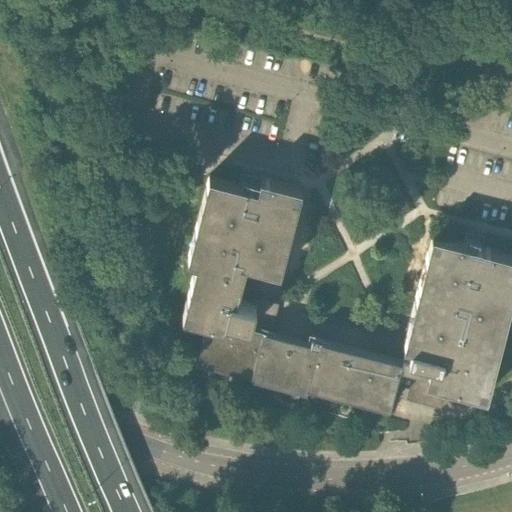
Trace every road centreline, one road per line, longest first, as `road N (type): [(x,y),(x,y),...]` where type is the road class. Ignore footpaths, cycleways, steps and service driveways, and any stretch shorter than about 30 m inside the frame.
road 1 (unclassified): [(125,439),(271,479),(369,481),(511,453)]
road 2 (trunk): [(125,511),(0,191)]
road 3 (trunk): [(0,367),(62,511)]
road 4 (unclassified): [(125,439),(0,391)]
